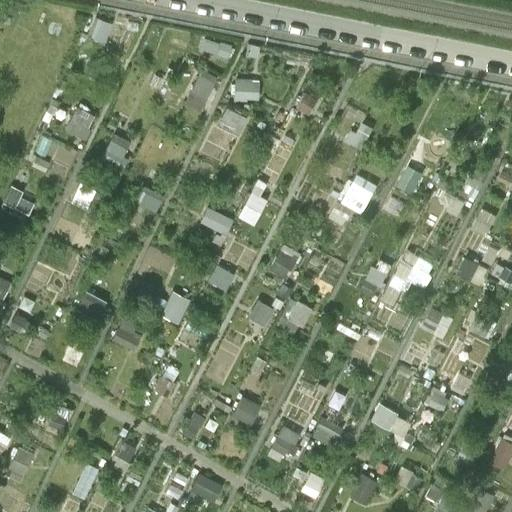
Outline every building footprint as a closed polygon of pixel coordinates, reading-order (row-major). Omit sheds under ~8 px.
[(111,35),(110,16),(94,17),(95,35),(111,35)] [(204,44),(231,53),(235,42),(208,33),(204,44)] [(205,65),(187,100),(203,108),(220,73),(205,65)] [(237,75),(237,95),(261,96),(262,76),(237,75)] [(312,112),(327,83),(314,76),(299,105),(312,112)] [(243,132),(251,112),(229,104),(221,123),(243,132)] [(69,128),(89,135),(97,111),(77,105),(69,128)] [(104,157),(125,164),(132,144),(111,137),(104,157)] [(366,207),(380,182),(360,171),(346,196),(366,207)] [(255,220),(274,183),(260,176),(241,213),(255,220)] [(82,179),(75,199),(91,205),(98,185),(82,179)] [(14,186),(7,200),(31,211),(37,197),(14,186)] [(210,203),(202,219),(228,231),(236,215),(210,203)] [(285,240),(273,266),(290,275),(303,249),(285,240)] [(59,276),(76,281),(83,258),(66,253),(59,276)] [(382,291),(390,263),(377,258),(368,287),(382,291)] [(401,271),(431,280),(434,270),(417,265),(404,261),(401,271)] [(211,278),(229,286),(236,270),(218,262),(211,278)] [(0,290),(9,293),(14,276),(0,272),(0,290)] [(88,286),(79,304),(99,315),(109,297),(88,286)] [(175,286),(163,312),(181,320),(193,295),(175,286)] [(292,295),(283,319),(300,325),(309,301),(292,295)] [(267,321),(275,303),(263,298),(254,315),(267,321)] [(135,346),(147,321),(126,311),(115,336),(135,346)] [(235,412),(255,420),(264,400),(244,392),(235,412)] [(409,430),(414,415),(382,405),(377,421),(409,430)] [(294,460),(308,431),(285,421),(271,450),(294,460)] [(0,427),(0,444),(5,447),(12,433),(0,427)] [(511,435),(505,432),(494,459),(510,466),(511,460),(511,435)] [(123,436),(117,450),(132,457),(139,443),(123,436)] [(11,466),(26,472),(35,450),(20,443),(11,466)] [(317,494),(327,474),(313,468),(304,487),(317,494)] [(352,495),(369,503),(381,476),(364,468),(352,495)] [(439,473),(433,495),(450,500),(456,478),(439,473)] [(146,511),(165,511),(151,503),(146,511)]
